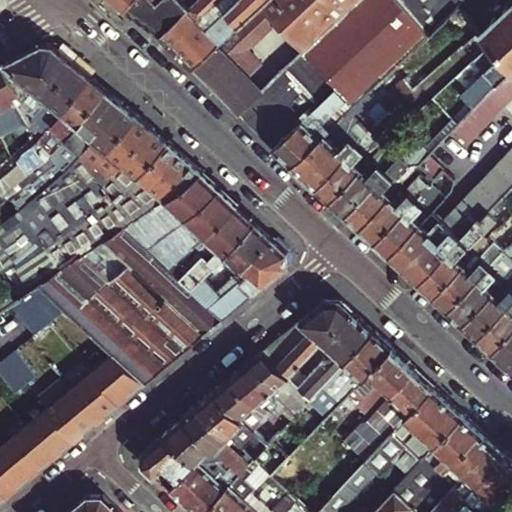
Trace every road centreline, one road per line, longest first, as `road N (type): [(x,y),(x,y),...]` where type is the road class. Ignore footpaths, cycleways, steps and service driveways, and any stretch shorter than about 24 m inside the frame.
road 1 (secondary): [(62,0),(338,249)]
road 2 (residential): [(95,453),(338,249)]
road 3 (secondary): [(338,249),(511,410)]
